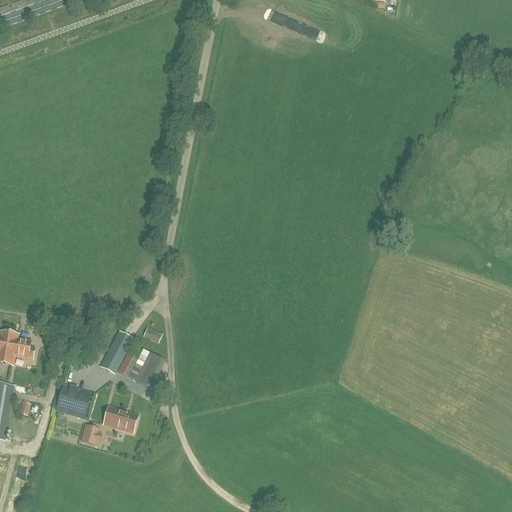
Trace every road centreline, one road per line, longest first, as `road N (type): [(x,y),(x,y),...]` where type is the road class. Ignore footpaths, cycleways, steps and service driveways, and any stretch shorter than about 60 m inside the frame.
road 1 (unclassified): [(164,290),(217,0)]
road 2 (track): [(254,511),(219,491),(182,436),(164,290)]
